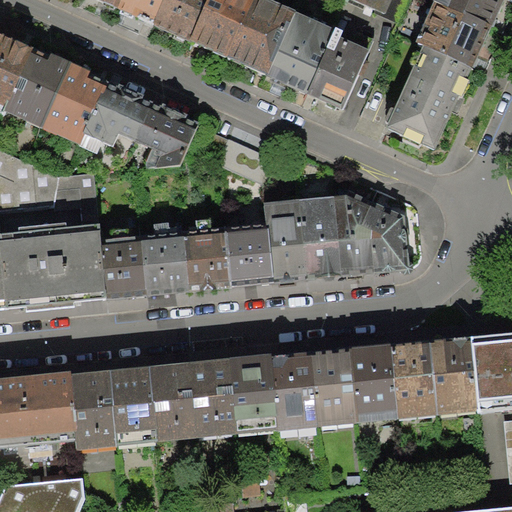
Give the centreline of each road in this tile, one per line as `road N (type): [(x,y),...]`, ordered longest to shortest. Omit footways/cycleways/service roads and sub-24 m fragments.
road 1 (residential): [(474,203),(455,270),(387,307),(0,347)]
road 2 (residential): [(474,203),(0,0)]
